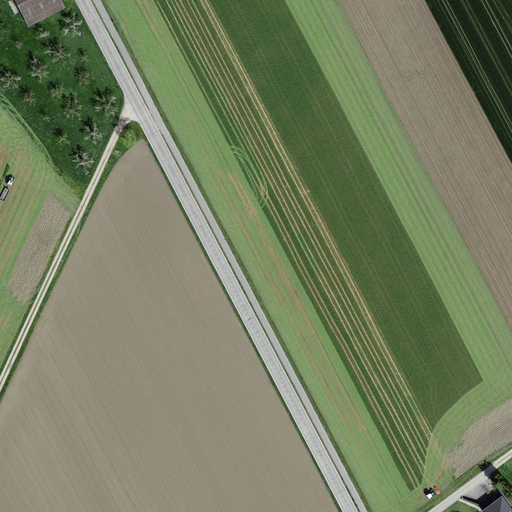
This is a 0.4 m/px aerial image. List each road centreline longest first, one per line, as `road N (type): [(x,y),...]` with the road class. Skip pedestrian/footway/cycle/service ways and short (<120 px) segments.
road 1 (track): [(96,0),(364,511)]
road 2 (tertiary): [(349,511),(83,0)]
road 3 (track): [(135,100),(0,386)]
